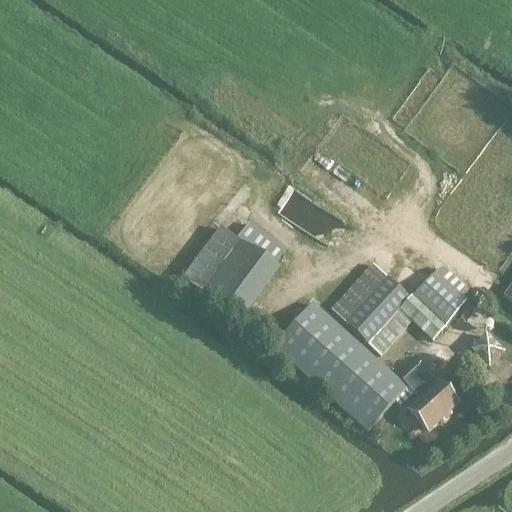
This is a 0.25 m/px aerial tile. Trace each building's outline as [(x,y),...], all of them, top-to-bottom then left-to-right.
[(241,332),(282,277),(276,272),(289,255),(256,230),(243,247),(223,232),(180,286),(241,332)] [(468,294),(449,279),(441,290),(431,282),(417,302),(413,299),(410,303),(374,270),(331,315),(382,360),(393,349),(409,329),(411,326),(433,346),(448,330),(464,308),(460,305),(468,294)] [(511,307),(511,289),(503,301),(511,307)] [(370,437),(389,412),(406,391),(311,307),(275,353),(365,434),(370,437)] [(487,340),(471,356),(489,374),(505,359),(487,340)] [(436,393),(419,373),(404,387),(421,407),(410,416),(429,438),(459,411),(440,389),(436,393)]
